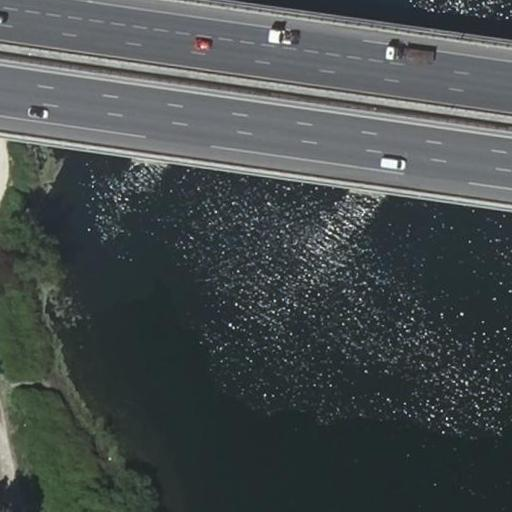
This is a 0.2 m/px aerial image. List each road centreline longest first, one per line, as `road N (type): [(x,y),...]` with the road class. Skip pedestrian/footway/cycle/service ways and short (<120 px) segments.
road 1 (motorway): [(511,86),(0,11)]
road 2 (motorway): [(0,88),(511,160)]
